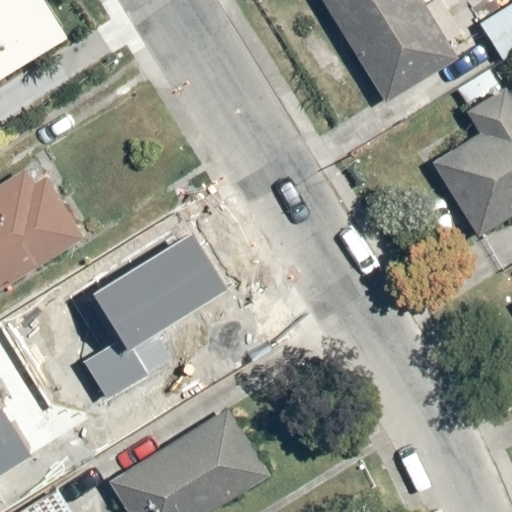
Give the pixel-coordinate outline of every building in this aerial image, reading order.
[(0,0),(0,78),(65,38),(41,0),(0,0)] [(463,58),(424,0),(321,0),(388,105),(463,58)] [(494,56),(511,43),(511,0),(503,0),(471,22),(494,56)] [(484,133),(437,160),(483,233),(511,217),(511,90),(476,111),(484,133)] [(25,171),(0,185),(0,290),(85,240),(47,176),(33,183),(25,171)] [(200,359),(138,258),(64,305),(103,368),(53,398),(75,435),(200,359)] [(0,477),(33,458),(1,406),(0,407),(0,477)] [(230,410),(114,479),(132,511),(216,511),(272,475),(230,410)] [(69,511),(54,485),(8,511),(69,511)]
